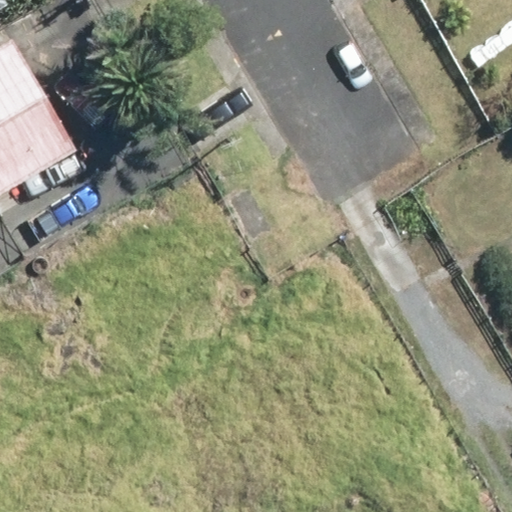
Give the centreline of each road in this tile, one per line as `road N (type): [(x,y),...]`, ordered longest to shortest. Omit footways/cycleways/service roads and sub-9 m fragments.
road 1 (track): [(373,161),(360,195),(474,416),(511,426)]
road 2 (residential): [(373,161),(277,0)]
